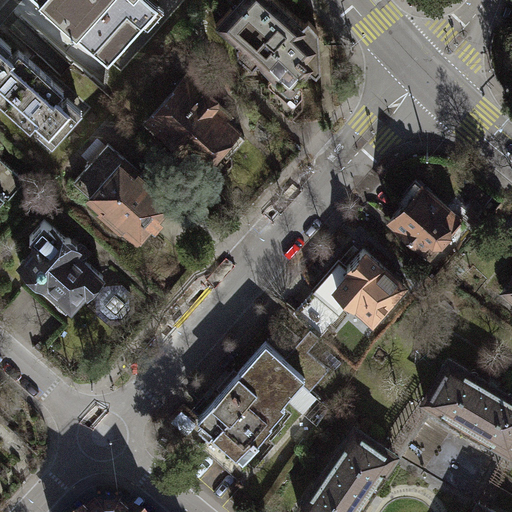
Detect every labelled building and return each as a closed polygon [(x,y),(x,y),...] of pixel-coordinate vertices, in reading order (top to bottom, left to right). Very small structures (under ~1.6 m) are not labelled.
[(39,0),(108,62),(143,23),(136,17),(150,0),(39,0)] [(302,22),(278,0),(236,0),(216,23),(237,43),(237,53),(252,68),(257,61),(269,73),(268,96),(292,120),(304,106),(300,79),(310,68),(316,73),(321,67),(319,29),(308,16),(302,22)] [(12,45),(0,34),(0,99),(31,127),(37,120),(42,125),(38,129),(52,142),(82,108),(67,95),(64,99),(60,95),(65,90),(19,49),(13,56),(7,51),(12,45)] [(229,110),(186,73),(149,115),(190,153),(191,158),(199,167),(208,167),(215,160),(214,150),(219,146),(240,164),(257,147),(223,116),(229,110)] [(170,199),(108,144),(76,181),(138,236),(170,199)] [(0,199),(3,196),(6,199),(24,179),(0,158),(0,199)] [(407,199),(390,218),(431,253),(462,218),(415,176),(400,193),(407,199)] [(78,247),(45,217),(28,235),(37,243),(19,263),(70,309),(90,288),(98,295),(98,310),(108,318),(122,319),(131,309),(130,295),(122,286),(106,288),(99,281),(104,274),(76,250),(78,247)] [(351,269),(337,285),(363,308),(373,317),(404,283),(363,247),(350,261),(347,265),(351,269)] [(311,289),(315,292),(295,314),(311,328),(320,336),(335,317),(347,327),(363,308),(337,285),(351,269),(347,265),(350,261),(342,254),(311,289)] [(511,274),(502,287),(511,294),(511,274)] [(266,340),(198,417),(214,432),(213,434),(243,460),(259,442),(256,439),(272,422),(270,421),(285,404),(282,401),(300,381),(310,389),(329,368),(308,349),(320,336),(311,328),(285,357),(266,340)] [(511,447),(511,394),(449,358),(425,399),(442,409),(438,414),(458,425),(459,429),(467,434),(473,434),(492,445),(494,440),(511,450),(511,447)] [(355,425),(298,508),(304,511),(353,511),(395,452),(355,425)] [(497,511),(478,502),(472,511),(497,511)]
